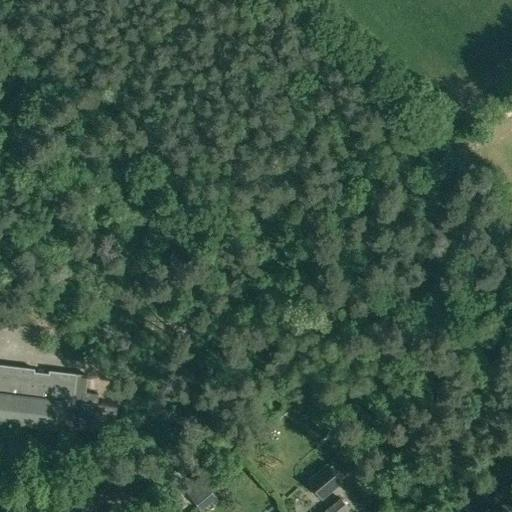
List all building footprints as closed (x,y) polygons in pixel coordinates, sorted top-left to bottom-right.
[(62,426),(115,432),(117,406),(97,403),(98,394),(86,392),(88,376),(75,374),(49,371),(49,373),(34,372),(34,369),(0,364),(0,422),(62,429),(62,426)] [(306,481),(321,499),(339,483),(326,466),(306,481)] [(0,488),(17,491),(19,474),(0,471),(0,488)] [(166,503),(175,511),(176,511),(187,504),(178,493),(166,503)] [(345,511),(349,508),(341,498),(322,511),(345,511)]
